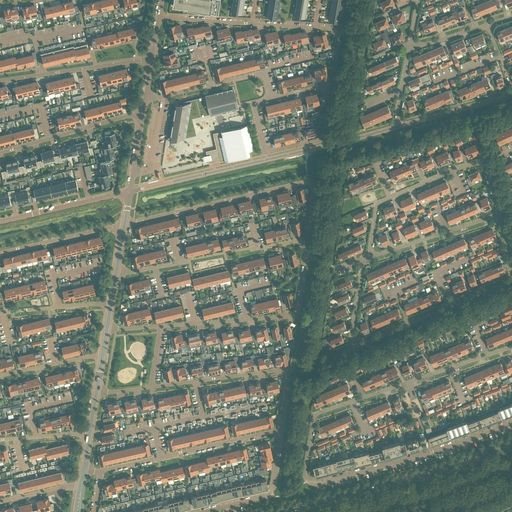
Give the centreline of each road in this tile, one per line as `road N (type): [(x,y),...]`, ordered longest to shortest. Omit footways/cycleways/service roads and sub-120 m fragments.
road 1 (residential): [(129,191),(396,127)]
road 2 (residential): [(106,329),(297,313),(308,239)]
road 3 (residential): [(304,472),(317,413),(511,346)]
road 4 (residential): [(96,390),(290,370),(279,431)]
road 5 (residential): [(511,280),(359,343),(352,333),(365,259)]
road 6 (primary): [(511,443),(281,511)]
road 7 (residential): [(304,472),(316,483),(511,420)]
road 8 (residential): [(123,224),(306,180)]
road 9 (residential): [(100,470),(279,430)]
road 10 (residential): [(270,99),(252,103),(264,152),(322,139),(328,85)]
road 11 (residential): [(370,255),(379,201),(482,162)]
road 12 (primary): [(358,511),(511,465)]
road 13 (residential): [(152,58),(0,80)]
road 14 (residential): [(270,99),(263,72),(145,95)]
road 15 (residential): [(142,116),(0,153)]
road 16 (residential): [(370,255),(500,214)]
road 17 (residential): [(204,511),(270,496),(279,431)]
road 18 (residential): [(129,191),(0,221)]
road 19 (residential): [(123,224),(0,252)]
road 20 (residential): [(396,127),(511,93)]
